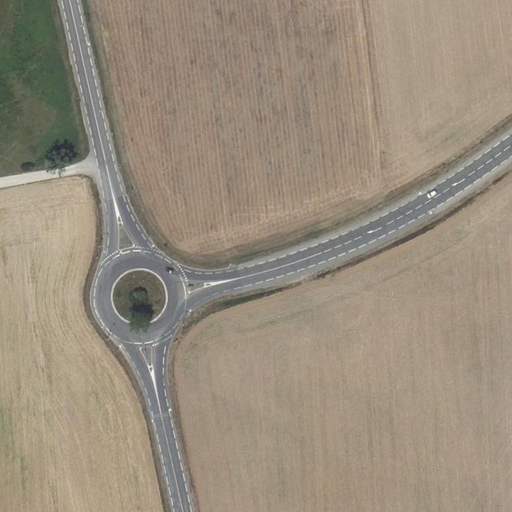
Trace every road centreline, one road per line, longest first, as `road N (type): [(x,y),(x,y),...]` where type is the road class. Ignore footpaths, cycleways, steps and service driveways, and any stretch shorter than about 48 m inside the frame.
road 1 (secondary): [(511,145),(357,239),(247,276)]
road 2 (secondary): [(115,204),(68,0)]
